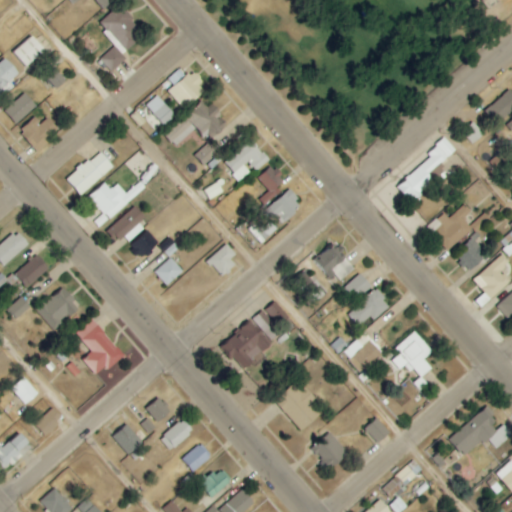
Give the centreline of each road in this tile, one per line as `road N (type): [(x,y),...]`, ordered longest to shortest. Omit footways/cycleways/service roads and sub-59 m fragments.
road 1 (residential): [(511,374),(169,0)]
road 2 (secondary): [(309,511),(0,159)]
road 3 (residential): [(171,354),(511,54)]
road 4 (residential): [(322,511),(511,354)]
road 5 (residential): [(19,182),(198,33)]
road 6 (residential): [(0,509),(171,354)]
